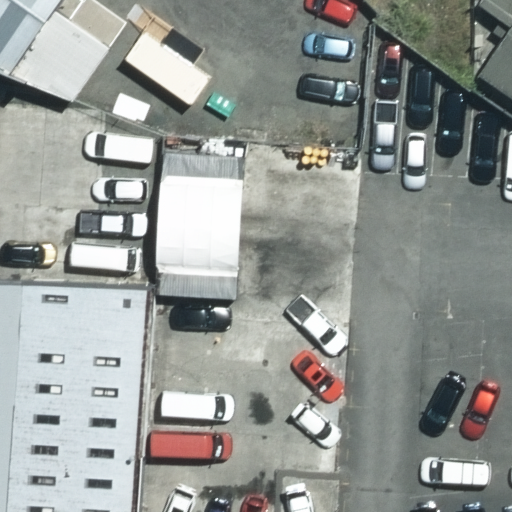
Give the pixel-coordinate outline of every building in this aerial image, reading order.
[(129,21),(98,0),(0,0),(0,74),(63,116),(129,21)] [(453,0),(415,0),(409,33),(446,40),(453,0)] [(500,12),(466,59),(511,92),(511,0),(483,0),(484,0),(500,12)] [(63,116),(0,113),(0,266),(128,272),(153,273),(159,120),(63,116)] [(127,302),(121,511),(333,511),(343,126),(159,120),(153,273),(128,272),(127,302)] [(0,511),(121,511),(127,302),(128,272),(0,266),(0,511)]
